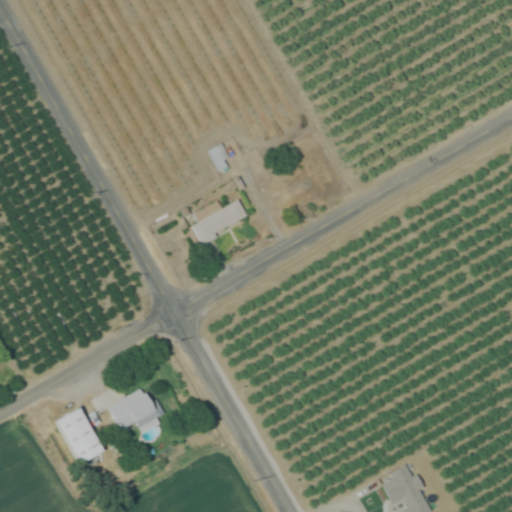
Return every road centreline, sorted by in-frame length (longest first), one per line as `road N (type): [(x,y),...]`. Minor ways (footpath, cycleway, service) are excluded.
road 1 (residential): [(0,412),(511,116)]
road 2 (residential): [(0,9),(288,511)]
